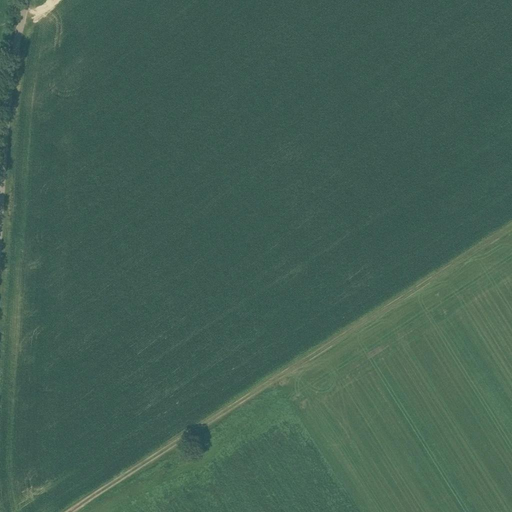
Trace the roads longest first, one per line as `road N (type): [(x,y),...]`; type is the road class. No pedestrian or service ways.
road 1 (track): [(511,227),(68,511)]
road 2 (unclassified): [(0,223),(10,84),(27,0)]
